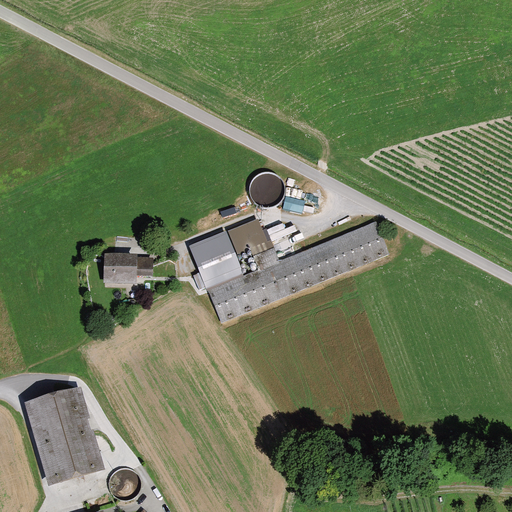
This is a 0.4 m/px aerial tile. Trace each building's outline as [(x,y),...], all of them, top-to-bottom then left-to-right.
[(247,194),(263,204),(268,196),(278,202),(286,189),(261,173),(247,194)] [(264,222),(189,253),(220,328),(391,259),(377,223),(280,262),(264,222)] [(152,259),(106,258),(106,281),(135,282),(135,274),(151,275),(152,259)] [(82,391),(26,408),(50,488),(105,471),(82,391)] [(118,500),(138,491),(127,467),(107,477),(118,500)]
